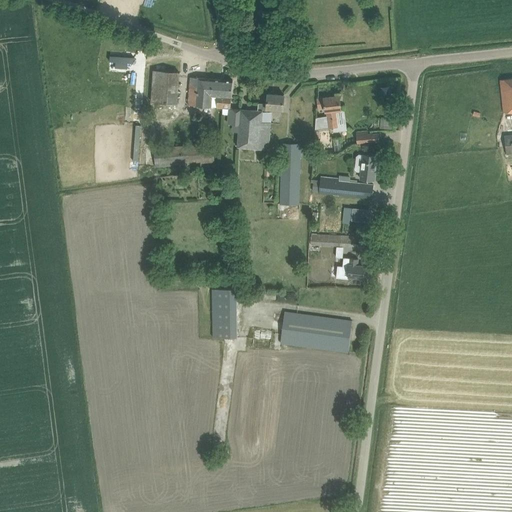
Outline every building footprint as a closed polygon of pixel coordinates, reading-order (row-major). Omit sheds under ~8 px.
[(110,58),(110,64),(116,65),(116,71),(128,72),(128,66),(134,66),(134,60),(110,58)] [(151,101),(177,103),(180,73),(154,71),(151,101)] [(224,97),(222,97),(224,80),(190,77),(188,105),(223,108),(224,97)] [(511,111),(511,78),(500,80),(504,113),(511,111)] [(224,80),(222,97),(224,97),(223,108),(228,108),(231,108),(233,80),(224,80)] [(241,109),(238,146),(255,147),(269,149),(270,129),(271,129),(271,123),(272,112),(263,111),(263,110),(267,110),(267,108),(283,110),(283,105),(284,95),(268,93),(267,104),(258,103),(258,111),(241,109)] [(318,109),(324,108),(325,113),(327,113),(327,116),(316,118),(315,129),(328,128),(328,127),(338,126),(336,111),(341,111),(340,96),(317,98),(318,109)] [(232,109),(231,123),(233,123),(239,124),(240,110),(232,109)] [(393,128),(394,118),(383,118),(382,127),(393,128)] [(356,132),(356,135),(357,144),(379,142),(379,133),(368,134),(368,131),(356,132)] [(322,141),(314,142),(315,153),(326,153),(325,146),(322,146),(322,141)] [(214,142),(153,147),(155,167),(216,162),(214,142)] [(302,144),(281,143),(280,203),(300,205),(302,144)] [(355,169),(357,172),(361,172),(360,179),(374,180),(377,156),(363,155),(359,155),(356,156),(355,169)] [(314,180),(313,192),(372,198),(373,185),(350,183),(351,177),(339,176),(339,177),(332,177),(332,178),(322,177),(321,180),(314,180)] [(370,222),(371,210),(353,208),(351,220),(370,222)] [(360,247),(361,237),(312,234),(312,231),(308,231),(308,235),(311,235),(311,244),(360,247)] [(337,267),(336,277),(348,278),(348,277),(354,277),(364,278),(365,266),(358,265),(358,259),(348,258),(344,257),(342,268),(337,267)] [(237,337),(237,288),(212,289),(212,337),(237,337)] [(352,321),(285,312),(281,343),(348,352),(352,321)]
